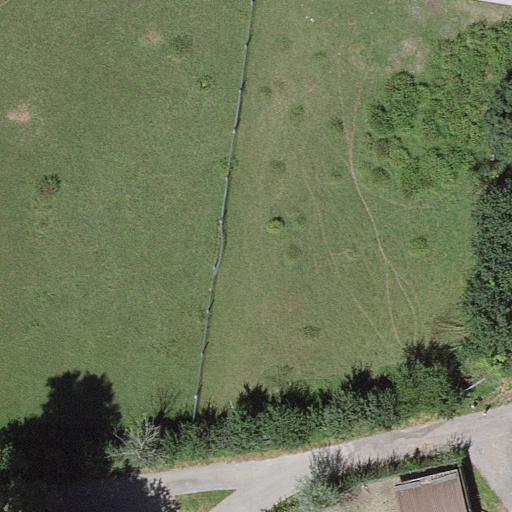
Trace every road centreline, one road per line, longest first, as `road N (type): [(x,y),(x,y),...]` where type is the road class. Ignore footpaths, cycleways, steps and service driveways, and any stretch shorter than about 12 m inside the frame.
road 1 (track): [(511,417),(201,493),(195,511)]
road 2 (track): [(201,493),(0,501)]
